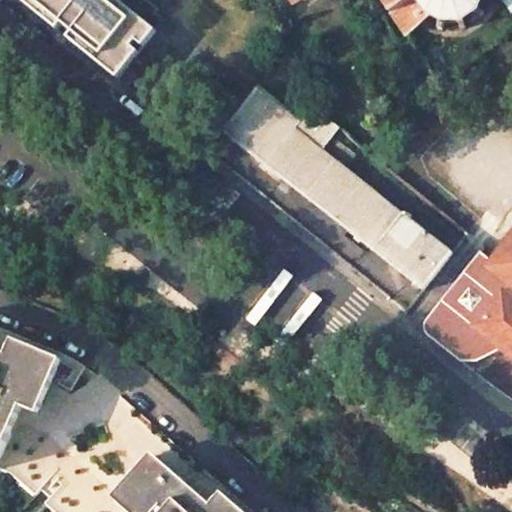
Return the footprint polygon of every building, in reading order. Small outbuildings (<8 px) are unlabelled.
[(19,0),(118,79),(140,53),(139,52),(156,32),(116,0),(19,0)] [(511,0),(383,0),(381,1),(384,5),(386,4),(406,35),(431,18),(440,22),(437,29),(442,31),(445,25),(459,23),(461,30),(466,28),(464,23),(476,13),(482,17),(485,13),(479,9),(482,0),(504,0),(511,9),(511,0)] [(272,95),(237,138),(438,297),(470,253),(364,172),(370,162),(348,144),(353,136),(320,109),(309,122),(272,95)] [(442,301),(477,326),(504,291),(511,297),(511,212),(481,251),(475,258),(442,301)] [(511,297),(504,291),(477,326),(511,355),(511,297)] [(241,511),(220,494),(211,505),(151,453),(115,495),(134,511),(123,511),(35,435),(13,425),(22,404),(36,409),(57,358),(13,340),(6,355),(0,352),(0,468),(11,473),(34,493),(57,466),(67,475),(44,502),(56,511),(241,511)]
